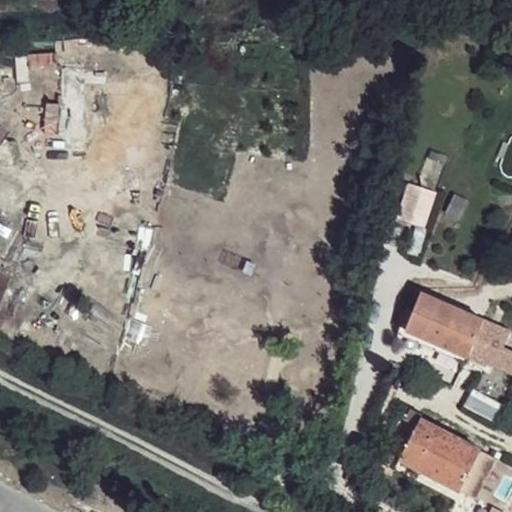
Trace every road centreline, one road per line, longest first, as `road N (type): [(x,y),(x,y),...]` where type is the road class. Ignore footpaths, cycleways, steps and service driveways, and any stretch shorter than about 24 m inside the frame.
road 1 (track): [(511,7),(0,10)]
road 2 (residential): [(0,380),(266,511)]
